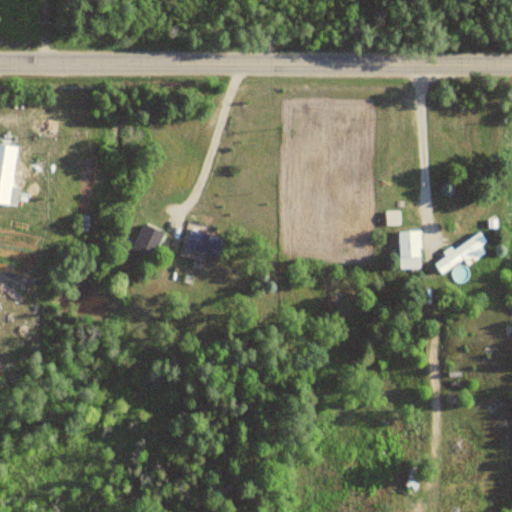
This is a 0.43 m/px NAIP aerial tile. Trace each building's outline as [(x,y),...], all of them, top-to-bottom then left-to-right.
[(155,227),(132,229),(134,257),(157,255),(155,227)] [(183,247),(217,259),(224,240),(190,229),(183,247)] [(421,267),(421,231),(398,231),(398,267),(421,267)] [(465,258),(469,264),(485,253),(480,245),(486,242),(480,232),(434,262),(441,274),(465,258)] [(418,484),(410,478),(400,491),(409,497),(418,484)]
